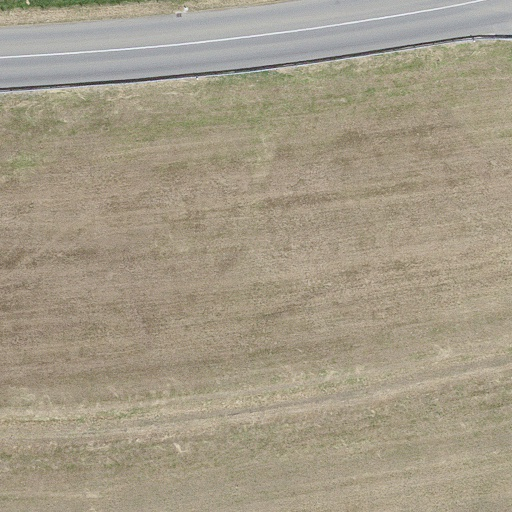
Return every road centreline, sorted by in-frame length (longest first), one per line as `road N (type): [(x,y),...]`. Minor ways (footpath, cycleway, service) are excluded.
road 1 (track): [(511,350),(166,414),(0,418)]
road 2 (secondary): [(0,62),(296,37),(506,0)]
